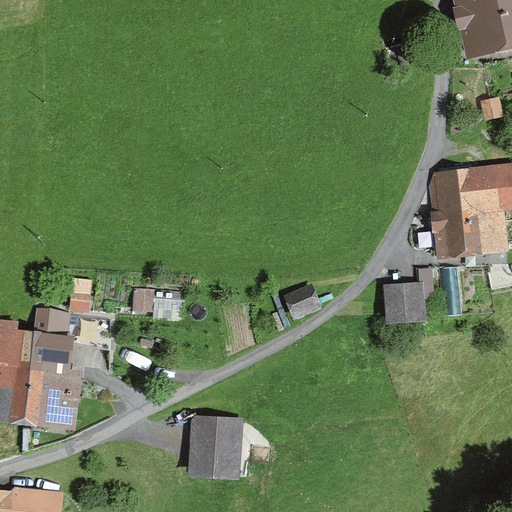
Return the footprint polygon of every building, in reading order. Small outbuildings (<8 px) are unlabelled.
[(511,0),(454,0),(465,55),(511,46),(511,0)] [(511,180),(511,170),(428,174),(433,257),(482,255),(479,212),(511,210),(511,180)] [(414,288),(380,289),(381,323),(415,322),(414,288)] [(86,294),(69,291),(66,310),(83,313),(86,294)] [(308,291),(283,299),(290,319),(315,310),(308,291)] [(33,336),(26,419),(65,422),(73,316),(34,313),(33,336)] [(0,416),(26,419),(33,336),(7,334),(7,325),(0,324),(0,416)] [(235,424),(190,419),(183,476),(228,482),(235,424)] [(0,489),(0,511),(59,511),(61,496),(0,489)]
